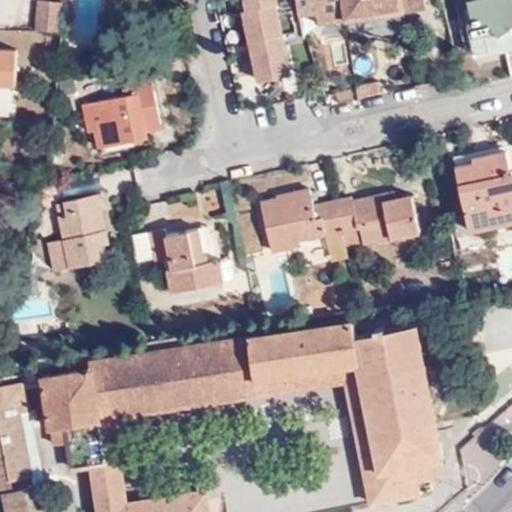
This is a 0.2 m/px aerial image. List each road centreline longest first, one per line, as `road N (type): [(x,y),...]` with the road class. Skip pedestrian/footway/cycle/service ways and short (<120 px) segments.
road 1 (residential): [(229,156),(511,88)]
road 2 (residential): [(193,0),(229,156)]
